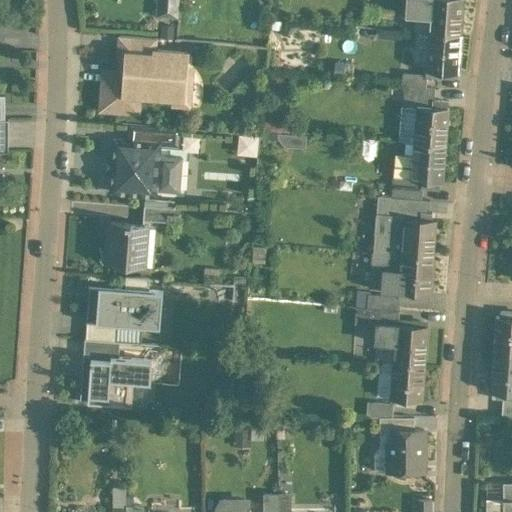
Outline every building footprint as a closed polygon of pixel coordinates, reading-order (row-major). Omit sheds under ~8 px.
[(176,0),(159,0),(159,13),(175,14),(176,0)] [(411,0),(410,13),(409,13),(409,15),(415,15),(414,30),(428,31),(460,33),(462,0),(411,0)] [(460,33),(428,31),(426,68),(441,70),(440,76),(452,77),(452,71),(458,71),(461,33),(460,33)] [(187,52),(155,49),(156,37),(120,34),(118,54),(126,55),(125,70),(104,69),(101,109),(139,112),(140,94),(184,98),(187,52)] [(427,73),(403,72),(402,85),(405,85),(426,87),(427,73)] [(268,73),(266,89),(278,90),(280,74),(268,73)] [(426,87),(405,85),(404,106),(417,107),(417,105),(433,106),(435,88),(426,87)] [(433,106),(417,105),(417,107),(414,142),(445,144),(448,107),(433,106)] [(277,118),(260,118),(259,129),(300,129),(301,108),(277,108),(277,118)] [(0,150),(8,151),(8,118),(5,118),(0,118),(0,150)] [(179,127),(131,123),(130,139),(159,141),(159,142),(178,144),(179,127)] [(303,144),(303,132),(276,132),(276,143),(303,144)] [(130,139),(115,138),(115,140),(114,140),(114,152),(114,157),(110,157),(109,170),(113,170),(112,175),(111,187),(111,190),(155,193),(156,187),(159,187),(159,188),(178,190),(181,157),(161,156),(161,157),(158,156),(159,142),(159,141),(130,139)] [(445,144),(414,142),(413,154),(395,153),(394,175),(412,176),(411,179),(422,179),(422,187),(423,187),(435,188),(436,181),(443,181),(445,144)] [(412,176),(394,175),(392,196),(422,199),(422,198),(423,187),(422,187),(422,179),(411,179),(412,176)] [(392,196),(378,195),(376,214),(405,216),(428,218),(430,199),(422,198),(422,199),(392,196)] [(153,205),(144,204),(143,218),(165,221),(167,206),(153,205)] [(428,218),(405,216),(376,214),(373,251),(386,252),(433,256),(436,218),(428,218)] [(131,223),(111,221),(107,262),(145,265),(148,225),(130,224),(131,223)] [(433,256),(386,252),(384,288),(399,289),(399,291),(413,292),(413,297),(421,298),(421,292),(430,293),(433,256)] [(125,287),(150,289),(150,277),(126,276),(125,287)] [(90,298),(98,299),(99,285),(89,284),(90,298)] [(125,287),(99,285),(98,299),(90,298),(88,314),(97,315),(96,321),(118,323),(160,327),(164,290),(150,289),(125,287)] [(400,295),(370,293),(369,307),(399,309),(400,295)] [(411,325),(398,324),(399,309),(369,307),(357,306),(355,321),(379,323),(378,340),(395,342),(393,361),(425,363),(427,326),(419,325),(419,320),(411,319),(411,325)] [(511,311),(502,310),(501,316),(496,315),(494,352),(511,353),(511,311)] [(85,337),(116,340),(118,323),(96,321),(97,315),(88,314),(85,337)] [(111,355),(119,356),(120,340),(116,340),(85,337),(82,376),(89,376),(92,357),(110,359),(111,355)] [(511,353),(494,352),(493,353),(490,390),(511,391),(511,353)] [(110,359),(92,357),(89,376),(87,394),(109,396),(111,379),(134,380),(151,381),(152,358),(119,356),(111,355),(110,359)] [(425,363),(393,361),(391,398),(422,400),(425,363)] [(132,406),(134,380),(111,379),(109,396),(87,394),(89,376),(82,376),(80,397),(88,399),(88,402),(132,406)] [(511,397),(506,397),(502,398),(502,415),(511,415),(511,397)] [(391,403),(368,402),(366,416),(379,416),(390,416),(391,403)] [(390,416),(379,416),(380,430),(394,430),(394,428),(414,428),(414,416),(390,416)] [(414,428),(394,428),(394,430),(394,442),(388,442),(388,470),(425,470),(424,429),(414,428)] [(510,511),(511,511),(511,482),(505,483),(505,498),(503,498),(503,501),(505,501),(506,511),(511,511),(510,511)] [(109,502),(122,502),(122,484),(110,484),(109,502)] [(277,511),(278,493),(264,493),(264,511),(277,511)] [(291,511),(291,493),(278,493),(277,511),(291,511)] [(430,511),(431,498),(417,499),(417,511),(430,511)] [(247,511),(247,499),(222,500),(218,506),(217,511),(247,511)]
